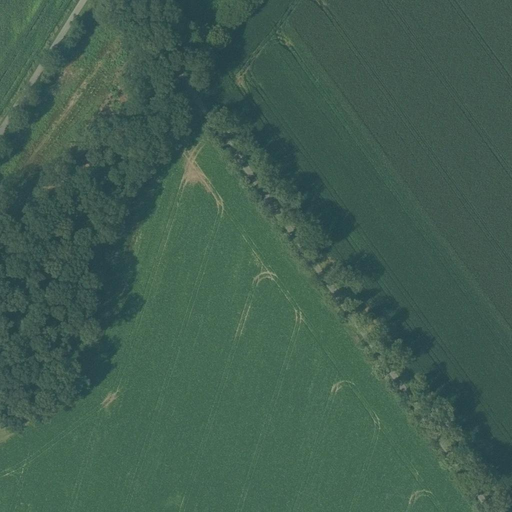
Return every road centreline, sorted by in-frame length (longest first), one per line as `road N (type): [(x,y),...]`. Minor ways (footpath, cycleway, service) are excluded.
road 1 (unclassified): [(123,0),(490,511)]
road 2 (unclassified): [(86,0),(0,132)]
